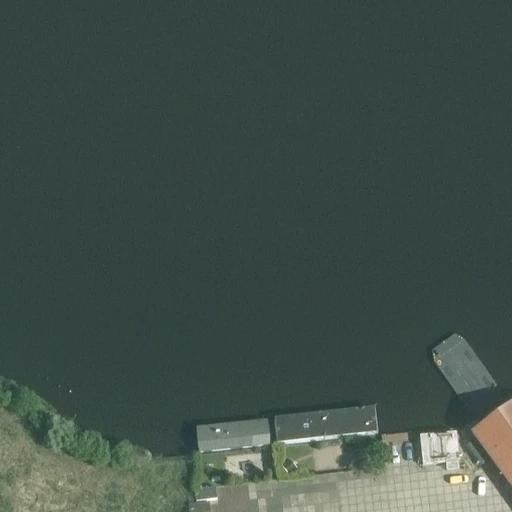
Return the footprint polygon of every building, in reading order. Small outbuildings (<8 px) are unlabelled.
[(511,404),(471,434),(511,490),(511,404)] [(374,409),(274,420),(277,446),(377,436),(374,409)] [(265,420),(194,430),(197,457),(269,447),(265,420)] [(420,437),(423,466),(459,462),(456,433),(420,437)] [(297,469),(290,461),(281,468),(287,476),(297,469)] [(209,511),(209,498),(220,498),(219,486),(197,487),(198,502),(184,503),(184,511),(209,511)]
